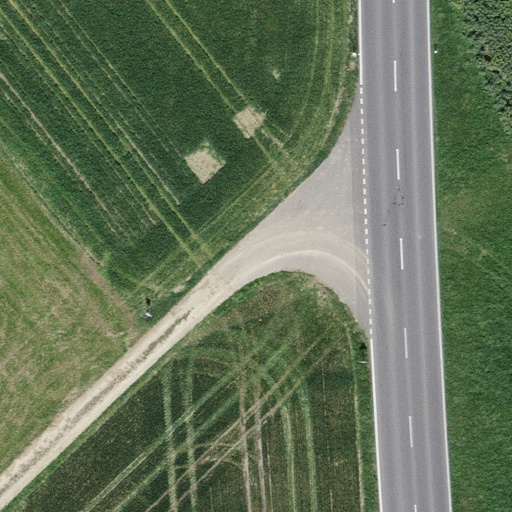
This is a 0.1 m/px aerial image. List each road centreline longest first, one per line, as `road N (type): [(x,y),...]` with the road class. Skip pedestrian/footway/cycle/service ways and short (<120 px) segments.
road 1 (track): [(407,126),(208,293),(0,493)]
road 2 (secondary): [(418,511),(403,0)]
